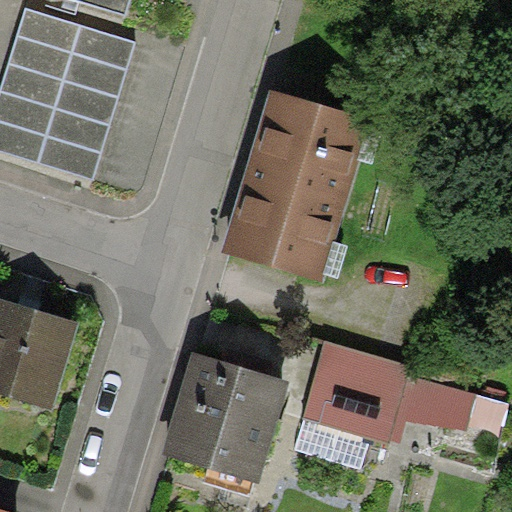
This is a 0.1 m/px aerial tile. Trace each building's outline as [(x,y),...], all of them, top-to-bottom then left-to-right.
[(66,0),(129,19),(134,0),(66,0)] [(85,25),(28,7),(0,96),(0,142),(44,156),(85,25)] [(141,43),(85,25),(44,156),(100,174),(141,43)] [(372,123),(281,94),(231,252),(321,281),(372,123)] [(78,324),(0,299),(0,383),(54,401),(78,324)] [(406,365),(334,347),(315,423),(387,441),(406,365)] [(288,385),(202,360),(174,456),(260,480),(288,385)]
